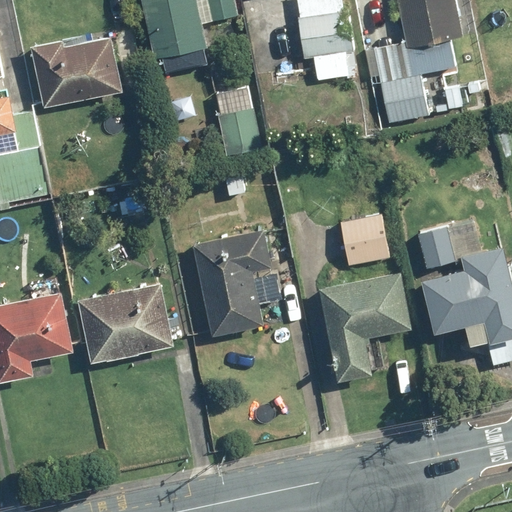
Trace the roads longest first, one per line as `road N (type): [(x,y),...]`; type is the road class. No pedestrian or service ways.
road 1 (residential): [(376,472),(191,511)]
road 2 (residential): [(511,440),(376,472)]
